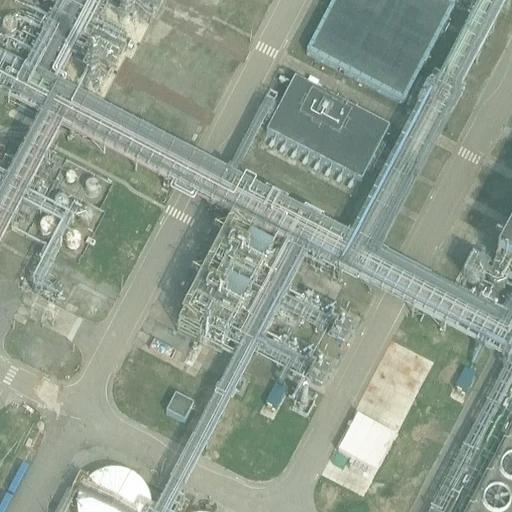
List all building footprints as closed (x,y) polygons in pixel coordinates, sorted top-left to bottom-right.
[(85,76),(118,0),(76,0),(67,22),(63,20),(38,78),(51,83),(59,64),(85,76)] [(335,0),(308,51),(405,102),(455,6),(443,0),(335,0)] [(265,133),(362,184),(389,132),(293,81),(265,133)] [(511,235),(475,306),(511,324),(511,235)] [(155,342),(195,359),(202,344),(161,327),(155,342)] [(166,415),(184,424),(194,406),(175,397),(166,415)] [(473,427),(428,511),(511,511),(511,431),(505,444),(473,427)] [(149,511),(149,509),(149,501),(146,494),(143,489),(139,483),(134,479),(128,475),(122,473),(114,472),(107,472),(100,474),(92,477),(87,482),(82,487),(78,494),(75,501),(75,508),(74,511),(149,511)]
